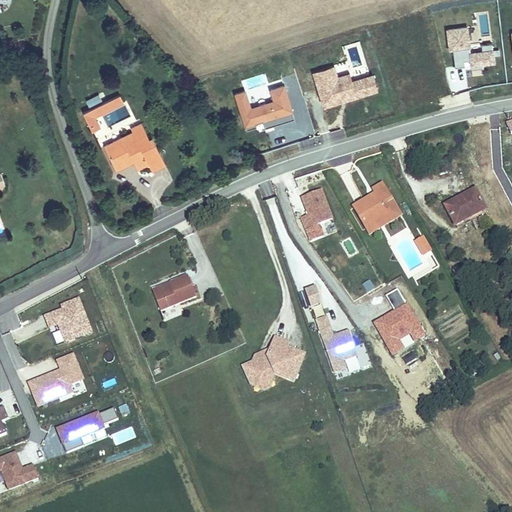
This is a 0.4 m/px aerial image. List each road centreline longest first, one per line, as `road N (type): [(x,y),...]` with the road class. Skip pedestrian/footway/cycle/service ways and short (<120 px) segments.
road 1 (unclassified): [(107,253),(270,172),(511,104)]
road 2 (unclassified): [(55,0),(47,68),(54,104),(107,253)]
